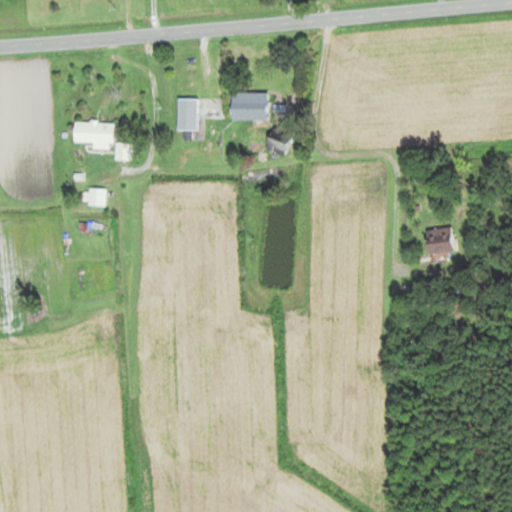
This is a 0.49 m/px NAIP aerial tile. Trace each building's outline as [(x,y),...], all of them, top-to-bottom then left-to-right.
[(232,117),(266,118),(266,92),(232,91),(232,117)] [(199,129),(199,96),(178,96),(178,129),(199,129)] [(82,122),(82,145),(113,145),(113,122),(82,122)] [(291,135),(275,127),(267,144),(282,152),(291,135)] [(96,207),(110,202),(105,187),(91,192),(96,207)] [(453,227),(426,231),(430,254),(457,250),(453,227)]
